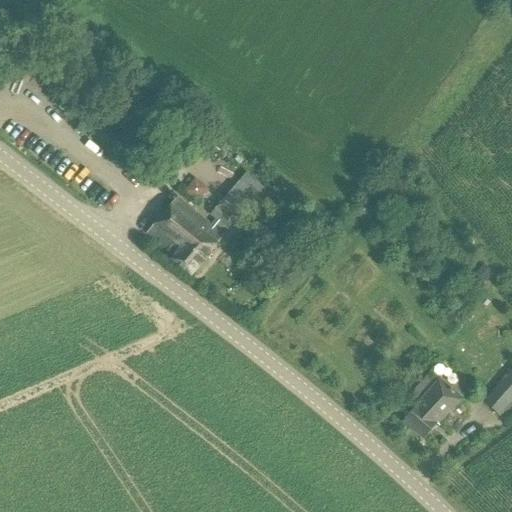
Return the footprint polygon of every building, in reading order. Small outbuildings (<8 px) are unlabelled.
[(165,193),(153,168),(132,178),(145,203),(165,193)] [(236,238),(273,198),(246,173),(209,215),(216,221),(212,226),(177,198),(148,235),(174,257),(171,260),(191,277),(218,244),(217,243),(223,236),(219,232),(223,227),(236,238)] [(194,179),(183,192),(197,203),(208,190),(194,179)] [(484,266),(483,266),(482,267),(468,282),(478,291),(488,279),(488,280),(492,275),(493,274),(484,266)] [(498,417),(511,401),(511,369),(482,402),(498,417)] [(473,392),(458,378),(449,388),(441,380),(431,391),(421,382),(408,397),(418,405),(403,422),(423,440),(460,399),(463,402),(473,392)]
